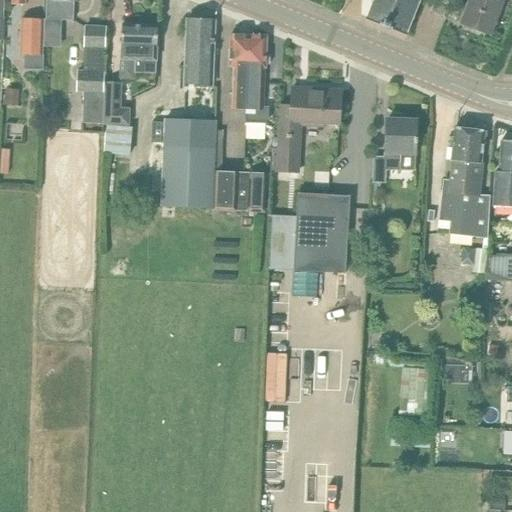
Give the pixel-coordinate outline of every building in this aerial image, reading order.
[(52,0),(52,1),(48,1),(47,18),(74,19),(74,2),(80,2),(80,0),(52,0)] [(373,0),(366,20),(406,36),(420,0),(373,0)] [(444,17),(450,0),(435,0),(431,11),(444,17)] [(490,34),(502,1),(502,0),(471,0),(462,24),(490,34)] [(42,19),(22,18),(20,54),(40,55),(42,19)] [(187,19),(184,85),(212,87),(215,20),(187,19)] [(122,24),(122,44),(121,46),(122,46),(122,59),(135,60),(134,84),(155,85),(157,47),(158,47),(158,25),(122,24)] [(78,73),(77,92),(105,93),(105,83),(105,76),(107,28),(85,27),(84,47),(88,47),(87,73),(78,73)] [(247,102),(249,36),(230,35),(229,67),(234,67),(232,108),(246,109),(245,122),(249,122),(249,102),(247,102)] [(267,36),(249,36),(247,102),(249,102),(249,122),(260,123),(261,109),(263,109),(265,68),(267,69),(268,37),(267,37),(267,36)] [(105,83),(105,93),(103,123),(129,124),(130,108),(120,107),(121,83),(105,83)] [(272,170),(298,172),(299,152),(300,125),(324,126),(324,123),(339,124),(341,91),(292,88),(291,106),(281,106),(279,151),(273,151),(272,170)] [(6,90),(5,105),(18,105),(18,91),(6,90)] [(214,208),(215,161),(215,130),(216,120),(164,119),(164,122),(152,122),(152,143),(163,143),(162,207),(214,208)] [(374,156),(373,176),(373,182),(386,183),(386,170),(399,171),(400,153),(416,153),(416,142),(418,142),(418,138),(416,138),(417,121),(387,120),(386,157),(374,156)] [(449,234),(486,239),(490,196),(480,195),(483,164),(482,163),(486,131),(454,127),(451,161),(452,161),(449,191),(442,190),(439,218),(450,220),(449,234)] [(131,130),(107,129),(105,153),(130,154),(131,130)] [(511,207),(511,140),(501,140),(499,171),(495,171),(493,206),(511,207)] [(234,210),(240,173),(216,172),(214,209),(234,210)] [(267,175),(240,173),(234,210),(264,212),(267,175)] [(346,274),(349,215),(350,195),(298,193),(294,271),(346,274)] [(462,246),(461,262),(473,264),(474,247),(462,246)] [(472,273),(485,274),(487,249),(475,248),(472,273)] [(511,259),(489,258),(488,280),(511,281),(511,259)] [(379,337),(378,348),(396,350),(396,338),(379,337)] [(272,351),(270,399),(291,400),(292,352),(272,351)] [(407,365),(405,375),(432,380),(434,370),(407,365)] [(449,380),(475,382),(476,367),(450,365),(449,380)] [(502,510),(506,510),(506,499),(490,498),(490,509),(502,510)]
